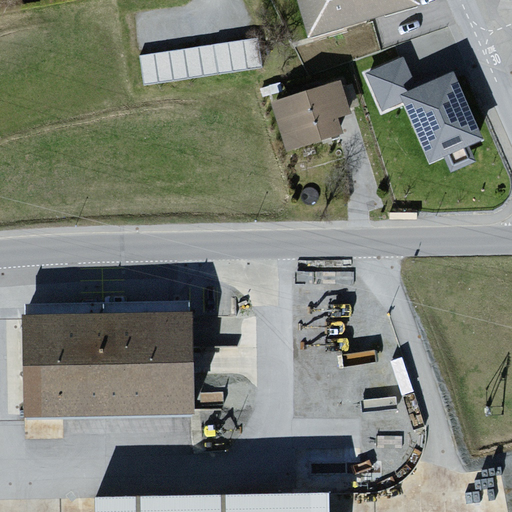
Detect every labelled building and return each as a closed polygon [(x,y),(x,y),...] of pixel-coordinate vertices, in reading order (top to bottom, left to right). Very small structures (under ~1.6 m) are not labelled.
[(408,0),(290,0),(302,43),(412,14),(408,0)] [(142,50),(145,80),(260,68),(257,38),(142,50)] [(403,59),(365,75),(382,114),(401,105),(429,168),(483,145),(453,76),(418,92),(403,59)] [(336,82),(264,104),(280,156),(337,139),(332,120),(346,116),(336,82)] [(187,320),(15,324),(20,421),(191,415),(187,320)] [(322,511),(322,498),(87,503),(86,511),(322,511)]
